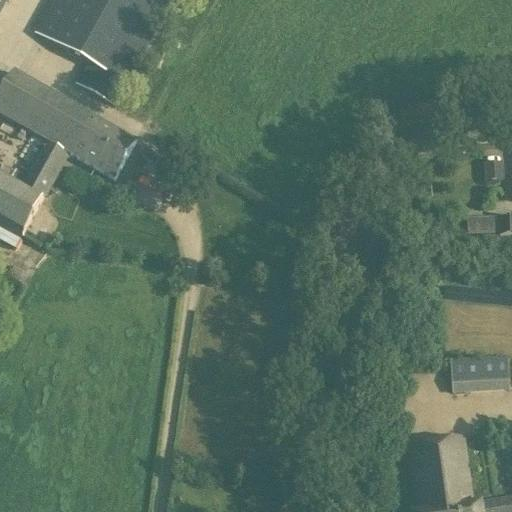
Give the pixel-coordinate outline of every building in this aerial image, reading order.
[(0,0),(0,19),(10,0),(0,0)] [(114,109),(174,0),(53,0),(33,36),(38,38),(38,39),(85,66),(74,87),(114,109)] [(115,183),(136,144),(13,76),(0,99),(0,118),(48,145),(24,188),(0,174),(0,228),(22,241),(67,156),(115,183)] [(511,220),(496,221),(497,239),(511,238),(511,220)] [(481,223),(468,223),(469,239),(481,238),(481,223)] [(450,397),(509,393),(507,359),(450,362),(450,397)] [(459,511),(459,508),(473,506),(463,441),(410,449),(418,511),(459,511)] [(459,508),(459,511),(511,511),(511,500),(473,506),(459,508)]
